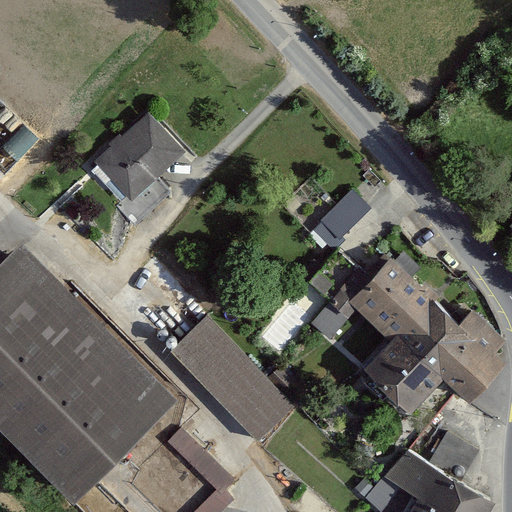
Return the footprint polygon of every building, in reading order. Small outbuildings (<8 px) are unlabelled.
[(187,149),(152,110),(96,159),(131,198),(159,174),(187,149)] [(135,228),(175,191),(159,174),(131,198),(119,211),(135,228)] [(355,183),(315,225),(334,243),(374,201),(355,183)] [(179,394),(25,237),(0,260),(0,420),(74,496),(179,394)] [(440,338),(461,312),(394,251),(352,297),(392,334),(440,338)] [(320,267),(311,279),(327,290),(335,278),(320,267)] [(470,400),(509,362),(461,312),(440,338),(443,377),(470,400)] [(260,438),(297,403),(209,313),(173,349),(260,438)] [(363,366),(412,410),(443,377),(440,338),(392,334),(363,366)] [(190,511),(215,511),(245,481),(184,422),(169,438),(217,484),(190,511)] [(428,498),(419,511),(487,511),(494,501),(410,448),(365,498),(380,510),(402,482),(428,498)]
